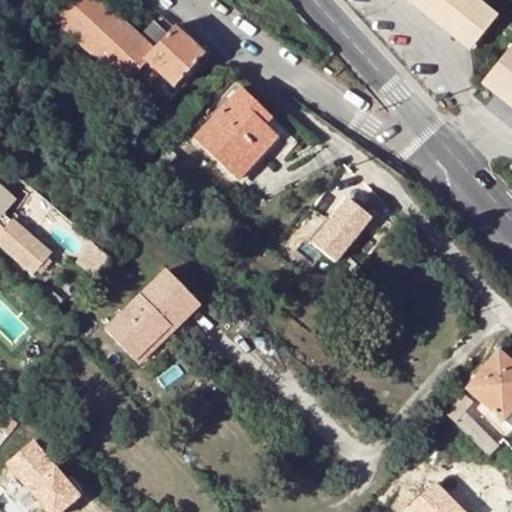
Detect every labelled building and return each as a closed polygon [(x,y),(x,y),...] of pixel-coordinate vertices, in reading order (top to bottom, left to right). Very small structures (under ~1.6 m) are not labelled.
[(68,0),(51,20),(122,87),(137,72),(146,63),(160,76),(173,89),(204,54),(175,27),(175,26),(167,34),(153,49),(141,37),(118,15),(101,0),(68,0)] [(499,19),(475,0),(407,0),(472,52),(499,19)] [(511,51),(484,85),(511,108),(511,51)] [(146,63),(137,72),(152,86),(160,76),(146,63)] [(241,91),(193,139),(236,182),(278,139),(255,117),(261,110),(241,91)] [(255,117),(278,139),(284,132),(261,110),(255,117)] [(345,198),(371,215),(384,196),(358,179),(345,198)] [(0,189),(0,244),(35,274),(52,254),(14,222),(12,225),(7,231),(0,225),(0,219),(2,216),(14,202),(0,189)] [(361,221),(337,204),(304,249),(327,267),(361,221)] [(0,225),(7,231),(12,225),(2,216),(0,219),(0,225)] [(166,269),(106,330),(136,361),(166,330),(170,327),(175,330),(201,304),(166,269)] [(344,284),(329,300),(328,303),(345,317),(368,288),(351,274),(344,284)] [(166,330),(136,361),(147,372),(179,341),(166,330)] [(465,389),(504,421),(511,410),(511,362),(497,350),(465,389)] [(462,393),(446,414),(488,456),(499,446),(466,413),(473,403),(462,393)] [(5,464),(46,511),(58,511),(77,496),(30,442),(5,464)] [(410,511),(465,511),(435,481),(408,509),(410,511)]
